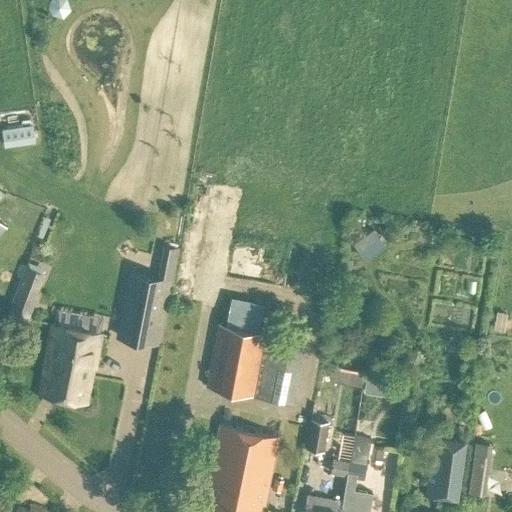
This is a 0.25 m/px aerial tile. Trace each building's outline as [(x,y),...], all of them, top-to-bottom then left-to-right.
[(32,121),(2,125),(5,142),(34,138),(32,121)] [(378,235),(372,226),(352,242),(358,250),(378,235)] [(128,269),(115,336),(160,345),(178,247),(163,244),(157,275),(128,269)] [(45,272),(25,264),(5,317),(24,324),(45,272)] [(455,288),(459,269),(441,265),(437,284),(455,288)] [(94,367),(100,332),(53,322),(38,392),(85,401),(92,366),(94,367)] [(217,322),(205,385),(251,394),(252,392),(292,400),(303,343),(263,335),(264,331),(256,330),(223,324),(217,322)] [(333,364),(330,380),(338,381),(341,365),(333,364)] [(365,384),(396,390),(399,373),(369,367),(365,384)] [(310,416),(305,446),(323,450),(328,420),(310,416)] [(277,435),(217,422),(199,508),(217,511),(255,511),(258,501),(262,501),(277,435)] [(432,433),(425,478),(423,493),(456,497),(464,438),(432,433)] [(474,441),(467,491),(484,493),(491,443),(474,441)] [(345,473),(350,446),(333,444),(330,471),(345,473)] [(369,449),(350,446),(345,473),(363,476),(365,461),(367,461),(369,449)] [(271,488),(280,490),(282,479),(273,477),(271,488)] [(337,511),(339,504),(340,500),(304,493),(300,511),(337,511)]
